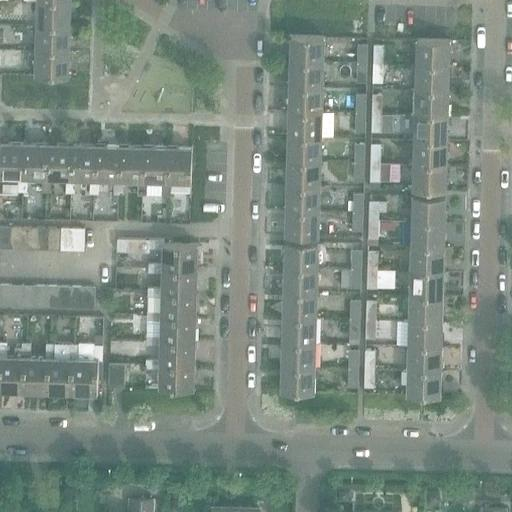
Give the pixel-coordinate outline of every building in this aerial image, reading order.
[(71,24),(71,0),(38,0),(37,23),(71,24)] [(70,49),(71,24),(37,23),(37,48),(70,49)] [(291,59),(323,60),(324,35),(291,34),(291,59)] [(416,63),(450,64),(451,39),(417,38),(416,63)] [(356,61),(367,61),(367,42),(357,42),(356,61)] [(373,62),(383,63),(383,43),(374,43),(373,62)] [(69,75),(70,49),(37,48),(36,74),(69,75)] [(322,85),(323,60),(291,59),(290,84),(322,85)] [(366,81),(367,61),(356,61),(350,61),(349,74),(356,74),(356,81),(366,81)] [(382,81),(383,63),(373,62),(373,81),(382,81)] [(449,89),(450,64),(416,63),(416,88),(449,89)] [(322,110),(322,85),(290,84),(289,109),(322,110)] [(449,114),(449,89),(416,88),(415,113),(449,114)] [(355,111),(366,111),(366,92),(356,92),(355,111)] [(372,112),(381,112),(382,92),(373,92),(372,112)] [(321,135),(322,110),(289,109),(289,134),(321,135)] [(365,130),(366,111),(355,111),(355,130),(365,130)] [(381,130),(381,112),(372,112),(372,130),(381,130)] [(448,139),(449,114),(415,113),(414,138),(448,139)] [(320,160),(321,135),(289,134),(288,159),(320,160)] [(447,164),(448,139),(414,138),(414,163),(447,164)] [(22,175),(23,142),(0,140),(0,188),(18,189),(18,175),(22,175)] [(353,161),(364,162),(365,142),(354,141),(353,161)] [(47,176),(48,142),(23,142),(22,175),(18,175),(18,189),(26,189),(27,175),(42,176),(47,176)] [(70,177),(71,143),(48,142),(47,176),(42,176),(42,190),(50,190),(51,176),(66,176),(70,177)] [(371,162),(380,162),(381,142),(371,142),(371,162)] [(94,177),(95,144),(71,143),(70,177),(66,176),(66,190),(74,190),(74,177),(90,177),(94,177)] [(118,178),(119,144),(95,144),(94,177),(90,177),(90,191),(98,191),(99,177),(114,178),(118,178)] [(142,179),(143,145),(119,144),(118,178),(114,178),(114,192),(122,192),(122,178),(139,178),(142,179)] [(166,179),(167,145),(143,145),(142,179),(139,178),(138,192),(146,192),(147,179),(162,179),(166,179)] [(166,179),(162,179),(162,193),(170,193),(171,179),(191,180),(192,146),(167,145),(166,179)] [(320,185),(320,160),(288,159),(287,185),(320,185)] [(364,180),(364,162),(353,161),(353,180),(364,180)] [(379,180),(380,162),(371,162),(370,180),(379,180)] [(447,189),(447,164),(414,163),(413,188),(447,189)] [(319,211),(320,185),(287,185),(287,210),(319,211)] [(352,211),(363,212),(364,191),(353,191),(352,211)] [(214,192),(195,193),(195,214),(215,214),(214,192)] [(412,220),(446,221),(446,195),(413,194),(412,220)] [(86,199),(84,221),(99,221),(99,214),(112,215),(113,201),(86,199)] [(369,219),(378,219),(379,199),(370,199),(369,219)] [(318,236),(319,211),(287,210),(286,235),(318,236)] [(363,230),(363,212),(352,211),(352,229),(363,230)] [(377,243),(378,219),(369,219),(368,243),(377,243)] [(445,246),(446,221),(412,220),(411,245),(445,246)] [(0,246),(11,247),(12,225),(0,224),(0,227),(0,246)] [(24,247),(24,225),(12,225),(11,247),(24,247)] [(36,248),(36,225),(24,225),(24,247),(36,248)] [(48,248),(48,226),(36,225),(36,248),(48,248)] [(60,248),(60,226),(48,226),(48,248),(60,248)] [(72,249),(72,226),(60,226),(60,248),(72,249)] [(72,226),(72,249),(84,249),(84,227),(72,226)] [(163,267),(197,267),(198,242),(164,241),(164,238),(118,236),(117,249),(150,250),(150,245),(164,246),(163,261),(163,267)] [(285,265),(318,266),(318,241),(286,241),(285,265)] [(444,270),(445,246),(411,245),(411,269),(444,270)] [(351,267),(361,267),(362,249),(351,248),(351,267)] [(367,268),(377,268),(378,249),(368,249),(367,268)] [(163,267),(163,261),(149,261),(149,270),(163,270),(163,285),(162,291),(197,291),(197,267),(163,267)] [(317,291),(318,266),(285,265),(285,290),(317,291)] [(124,276),(123,267),(103,268),(103,276),(124,276)] [(361,286),(361,267),(351,267),(350,286),(361,286)] [(377,287),(377,268),(367,268),(367,287),(377,287)] [(444,295),(444,270),(411,269),(410,294),(444,295)] [(0,304),(10,305),(11,283),(0,283),(0,304)] [(22,305),(23,284),(11,283),(10,305),(22,305)] [(34,306),(35,284),(23,284),(22,305),(34,306)] [(46,306),(47,284),(35,284),(34,306),(46,306)] [(58,306),(59,285),(47,284),(46,306),(58,306)] [(70,306),(71,285),(59,285),(58,306),(70,306)] [(82,307),(83,285),(71,285),(70,306),(82,307)] [(83,285),(82,307),(94,307),(95,286),(83,285)] [(162,291),(163,285),(149,285),(148,309),(162,310),(162,314),(196,315),(197,291),(162,291)] [(316,316),(317,291),(285,290),(284,315),(316,316)] [(143,292),(112,293),(112,305),(143,305),(143,292)] [(443,320),(444,295),(410,294),(409,319),(443,320)] [(349,317),(360,317),(360,298),(350,298),(349,317)] [(366,318),(376,318),(376,298),(366,298),(366,318)] [(195,339),(196,315),(162,314),(162,310),(148,309),(147,333),(161,334),(161,338),(195,339)] [(316,341),(316,316),(284,315),(283,340),(316,341)] [(359,336),(360,317),(349,317),(349,336),(359,336)] [(375,343),(376,318),(366,318),(365,342),(375,343)] [(442,345),(443,320),(409,319),(409,344),(442,345)] [(195,363),(195,339),(161,338),(161,334),(147,333),(147,342),(161,342),(161,357),(161,362),(195,363)] [(315,366),(316,341),(283,340),(283,365),(315,366)] [(27,355),(31,356),(32,341),(22,341),(22,346),(14,346),(13,355),(7,355),(2,355),(2,388),(26,389),(27,355)] [(50,356),(55,356),(56,342),(46,341),(46,356),(31,356),(27,355),(26,389),(49,389),(50,356)] [(79,357),(80,342),(70,342),(70,357),(55,356),(50,356),(49,389),(74,390),(75,357),(79,357)] [(75,357),(74,390),(98,391),(99,357),(103,358),(103,343),(80,342),(79,357),(75,357)] [(442,370),(442,345),(409,344),(408,369),(442,370)] [(348,367),(358,367),(359,348),(348,348),(348,367)] [(364,368),(374,368),(375,348),(365,348),(364,368)] [(161,362),(161,357),(147,357),(146,366),(161,366),(160,387),(194,388),(195,363),(161,362)] [(109,386),(125,386),(126,362),(110,361),(109,386)] [(314,391),(315,366),(283,365),(282,390),(314,391)] [(358,386),(358,367),(348,367),(347,386),(358,386)] [(374,386),(374,368),(364,368),(364,386),(374,386)] [(441,395),(442,370),(408,369),(407,394),(441,395)] [(152,511),(153,498),(131,497),(131,511),(152,511)]
